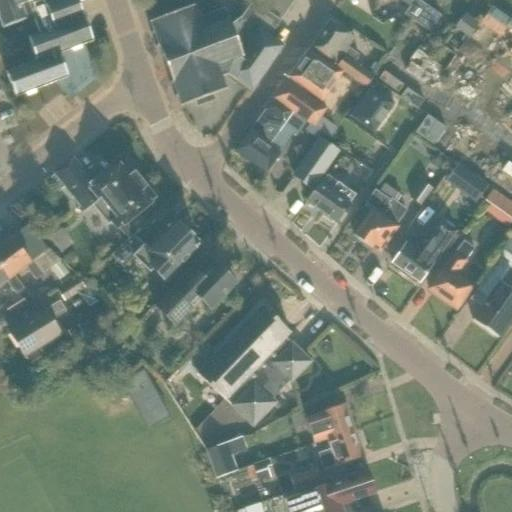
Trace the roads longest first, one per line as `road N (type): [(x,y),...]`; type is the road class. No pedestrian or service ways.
road 1 (tertiary): [(476,408),(377,337),(200,182)]
road 2 (residential): [(200,182),(328,0)]
road 3 (residential): [(0,193),(138,78)]
road 4 (tertiary): [(200,182),(164,142),(138,78)]
